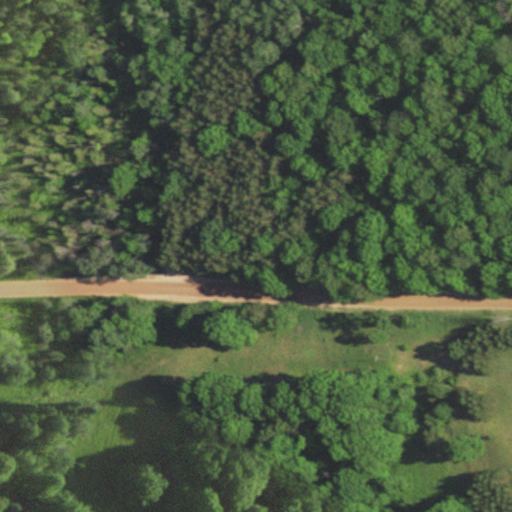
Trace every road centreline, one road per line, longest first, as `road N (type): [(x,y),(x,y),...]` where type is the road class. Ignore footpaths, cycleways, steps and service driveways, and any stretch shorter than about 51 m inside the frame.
road 1 (residential): [(0,288),(167,279),(511,297)]
road 2 (track): [(167,279),(180,150),(216,0)]
